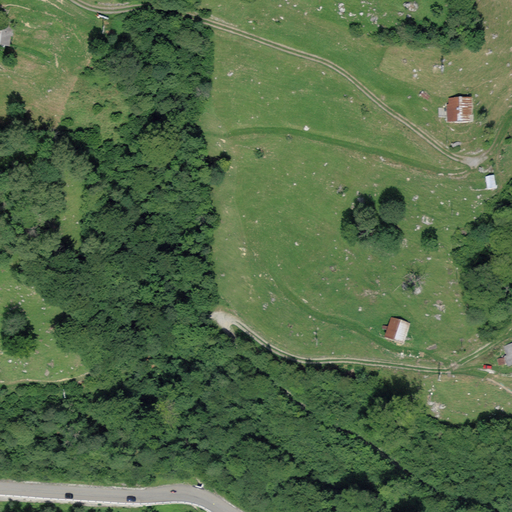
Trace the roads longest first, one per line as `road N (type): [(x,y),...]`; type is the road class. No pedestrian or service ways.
road 1 (track): [(420,350),(458,372),(291,356),(228,316),(214,318),(260,372),(327,421),(446,496),(499,511)]
road 2 (track): [(72,0),(101,10),(172,10),(320,60),(444,151),(475,161)]
road 3 (track): [(231,133),(295,132),(457,172),(492,150),(511,113)]
road 4 (primary): [(227,511),(188,493),(0,487)]
road 5 (track): [(420,350),(316,314),(277,280)]
